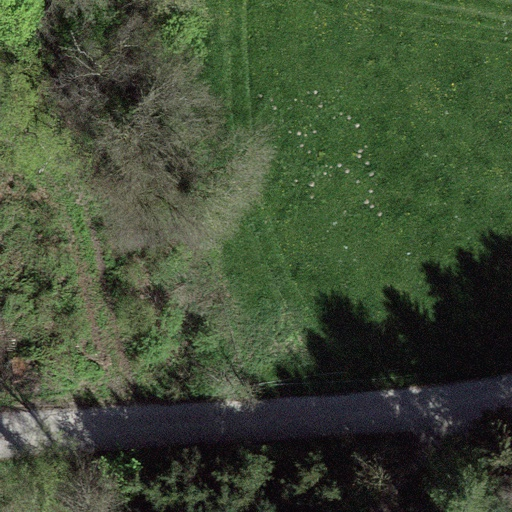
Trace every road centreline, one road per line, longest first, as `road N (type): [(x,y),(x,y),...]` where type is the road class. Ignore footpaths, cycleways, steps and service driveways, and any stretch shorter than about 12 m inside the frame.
road 1 (unclassified): [(0,444),(511,388)]
road 2 (track): [(378,511),(480,397)]
